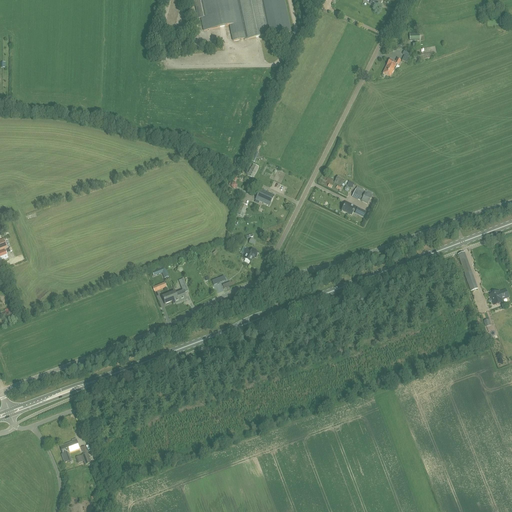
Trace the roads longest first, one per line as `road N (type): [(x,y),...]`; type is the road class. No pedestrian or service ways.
road 1 (primary): [(9,412),(511,223)]
road 2 (unclassified): [(268,278),(401,0)]
road 3 (unclassified): [(1,392),(268,278)]
road 4 (unclassified): [(268,278),(339,262),(511,201)]
road 5 (unclassified): [(108,511),(106,484),(77,414),(15,425)]
road 6 (unknown): [(171,0),(173,61),(266,58)]
